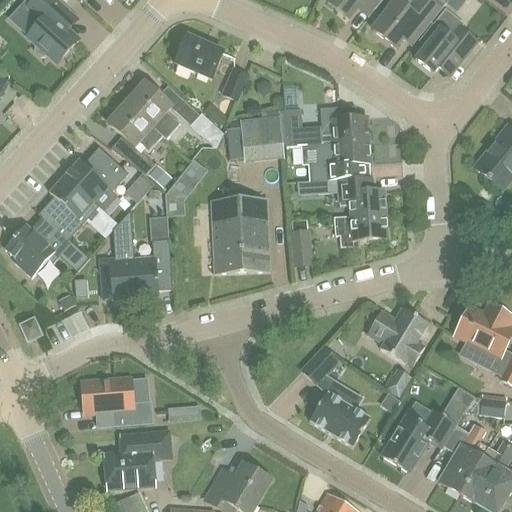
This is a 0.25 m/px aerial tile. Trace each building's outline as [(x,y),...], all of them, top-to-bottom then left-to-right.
[(36,30),(29,38),(39,47),(36,50),(36,54),(41,59),(45,59),(48,56),(58,65),(79,43),(68,33),(78,23),(70,16),(53,0),(35,0),(28,8),(37,16),(30,24),(36,30)] [(331,0),(327,5),(349,22),(358,12),(368,21),(375,12),(385,0),(331,0)] [(451,0),(446,6),(458,15),(469,0),(451,0)] [(411,50),(422,36),(441,13),(428,2),(421,10),(414,4),(407,12),(397,4),(373,33),(394,50),(401,42),(411,50)] [(449,80),(477,45),(461,32),(465,26),(446,11),(434,26),(440,31),(415,63),(433,77),(438,71),(449,80)] [(188,38),(187,41),(186,41),(184,40),(181,41),(178,49),(179,52),(181,53),(175,67),(211,82),(224,54),(188,38)] [(238,104),(250,77),(233,70),(221,97),(238,104)] [(145,86),(127,106),(163,139),(162,139),(166,143),(181,127),(167,115),(171,110),(159,99),(145,86)] [(195,124),(200,118),(181,100),(171,110),(172,111),(191,128),(195,124)] [(220,128),(228,120),(211,105),(204,113),(220,128)] [(127,106),(109,126),(123,138),(135,150),(136,149),(139,146),(148,154),(162,139),(163,139),(127,106)] [(304,148),(322,147),(335,146),(335,147),(371,145),(369,121),(339,123),(338,111),(320,112),(322,130),(303,131),(304,148)] [(245,166),(285,161),(280,119),(241,124),(245,166)] [(511,132),(508,129),(475,172),(502,193),(511,180),(511,132)] [(245,162),(242,132),(232,133),(229,133),(232,163),(245,162)] [(371,181),(370,167),(372,167),(371,145),(335,147),(335,146),(322,147),(318,150),(319,167),(312,167),(313,185),(326,184),(338,183),(346,182),(351,182),(371,181)] [(137,150),(136,149),(135,150),(125,162),(146,178),(147,177),(156,168),(137,150)] [(80,162),(64,180),(103,215),(104,214),(117,200),(112,195),(129,177),(99,150),(84,167),(80,162)] [(162,190),(171,180),(157,167),(148,177),(162,190)] [(133,189),(144,199),(154,188),(143,178),(133,189)] [(118,227),(104,214),(103,215),(64,180),(50,196),(54,200),(39,217),(42,219),(73,247),(92,227),(106,240),(118,227)] [(371,181),(351,182),(346,182),(338,183),(339,209),(349,209),(350,220),(387,218),(386,194),(376,194),(375,181),(371,181)] [(151,192),(148,199),(158,202),(160,194),(151,192)] [(216,276),(269,274),(266,201),(212,203),(216,276)] [(133,261),(134,261),(130,214),(113,239),(115,263),(100,264),(103,302),(112,302),(112,304),(137,302),(133,261)] [(389,242),(387,218),(350,220),(333,221),(334,240),(339,239),(340,251),(353,250),(352,244),(389,242)] [(73,247),(42,219),(31,232),(26,228),(5,252),(17,263),(15,266),(23,273),(32,281),(34,279),(52,261),(56,265),(73,247)] [(310,232),(307,233),(307,223),(292,224),(293,234),(290,234),(294,270),(314,268),(310,232)] [(169,243),(152,244),(153,260),(134,261),(133,261),(137,302),(159,300),(159,294),(172,293),(169,243)] [(60,303),(65,313),(75,307),(70,297),(60,303)] [(500,382),(511,388),(511,356),(504,353),(511,337),(511,330),(510,330),(511,325),(511,320),(497,312),(495,316),(486,311),(484,317),(470,310),(455,338),(482,352),(478,361),(493,369),(491,373),(502,379),(500,382)] [(422,349),(437,326),(410,312),(402,326),(392,320),(378,342),(389,348),(386,352),(410,368),(413,361),(417,363),(425,351),(422,349)] [(28,344),(42,337),(34,321),(20,328),(28,344)] [(317,388),(339,365),(323,350),(301,373),(317,388)] [(384,390),(398,399),(410,380),(397,371),(393,378),(392,377),(384,390)] [(83,384),(82,384),(85,418),(86,418),(86,417),(96,416),(112,415),(113,430),(153,427),(152,404),(149,405),(133,406),(132,383),(131,380),(130,380),(130,381),(83,385),(83,384)] [(348,393),(334,384),(310,425),(311,425),(352,449),(351,450),(352,450),(370,421),(369,420),(369,421),(342,404),(348,393)] [(393,416),(394,415),(401,404),(400,404),(389,396),(387,398),(380,408),(393,416)] [(475,400),(465,415),(478,417),(503,421),(505,405),(481,401),(475,400)] [(169,411),(170,424),(200,422),(199,409),(169,411)] [(407,418),(381,459),(409,476),(429,444),(441,451),(455,427),(434,414),(424,429),(407,418)] [(440,485),(461,498),(489,452),(479,446),(486,434),(475,428),(440,485)] [(105,460),(108,492),(155,488),(153,461),(171,459),(169,436),(135,439),(137,457),(122,458),(105,460)] [(504,475),(511,461),(511,449),(505,445),(498,457),(489,452),(461,498),(481,510),(491,493),(495,495),(506,477),(504,475)] [(245,466),(236,480),(224,472),(218,483),(206,502),(222,511),(235,511),(237,510),(240,511),(252,511),(271,482),(245,466)] [(511,476),(510,479),(506,477),(495,495),(491,493),(481,510),(484,511),(500,511),(506,504),(511,507),(511,476)] [(354,511),(327,495),(317,511),(354,511)] [(133,511),(128,500),(112,507),(113,511),(133,511)]
